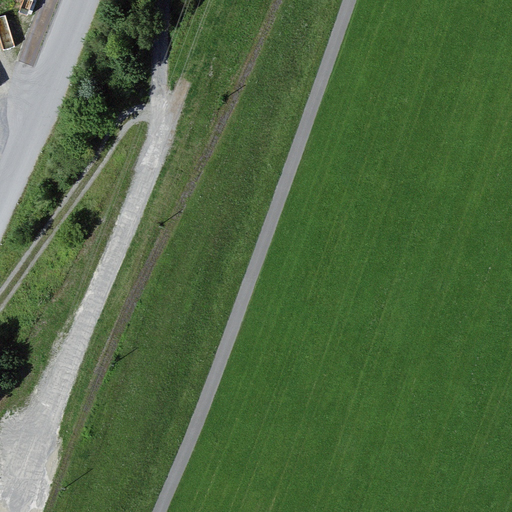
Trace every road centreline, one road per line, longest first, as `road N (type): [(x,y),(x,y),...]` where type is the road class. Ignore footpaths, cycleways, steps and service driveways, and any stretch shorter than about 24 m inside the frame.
road 1 (track): [(163,511),(352,0)]
road 2 (track): [(158,103),(128,120),(0,297)]
